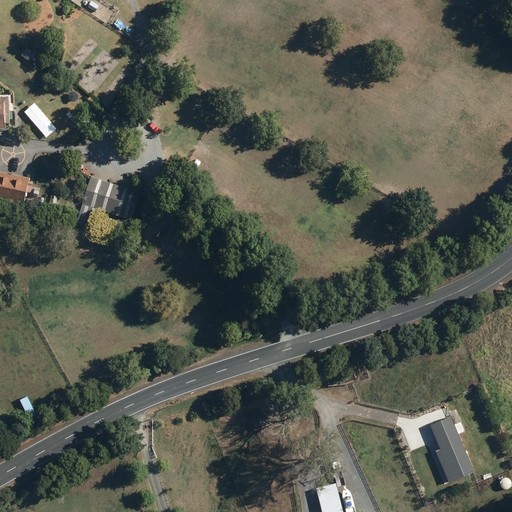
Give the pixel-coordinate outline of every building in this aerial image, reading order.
[(92,0),(87,8),(93,12),(90,16),(109,28),(117,16),(92,0)] [(0,130),(9,131),(10,98),(0,98),(0,200),(24,205),(30,179),(0,172),(0,130)] [(142,194),(90,177),(74,224),(94,230),(100,211),(133,221),(142,194)] [(474,474),(450,417),(427,426),(437,450),(432,453),(446,486),(474,474)] [(342,511),(334,476),(312,481),(319,511),(342,511)]
